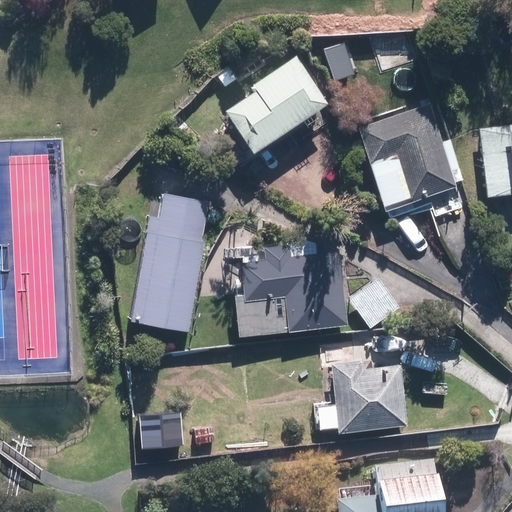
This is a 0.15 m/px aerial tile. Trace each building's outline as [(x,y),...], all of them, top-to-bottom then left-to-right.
[(213,114),(240,154),(315,104),(284,58),(240,86),(244,93),(213,114)] [(421,105),(350,128),(378,211),(448,188),(421,105)] [(511,125),(474,131),(482,197),(509,193),(509,191),(511,190),(511,125)] [(126,320),(181,331),(198,243),(195,242),(203,202),(159,193),(154,220),(146,219),(126,320)] [(227,298),(232,337),(340,326),(332,252),(282,257),(281,246),(256,249),(257,260),(232,263),(236,297),(227,298)] [(393,308),(373,279),(344,299),(365,328),(393,308)] [(331,365),(339,432),(408,424),(401,365),(362,369),(361,362),(331,365)] [(247,420),(222,424),(225,445),(250,441),(247,420)] [(436,511),(430,458),(376,464),(378,482),(373,483),(374,495),(337,500),(338,511),(436,511)]
